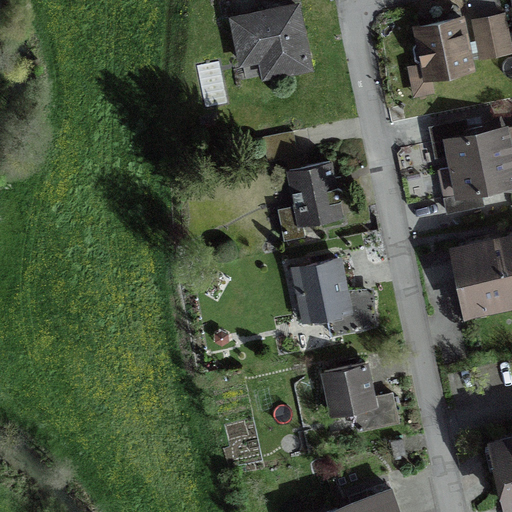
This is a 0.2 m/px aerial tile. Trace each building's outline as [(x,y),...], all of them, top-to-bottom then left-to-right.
[(315,80),(303,11),(236,22),(244,72),(264,69),(267,88),(315,80)] [(511,56),(506,19),(474,25),(481,65),(511,59),(511,56)] [(474,76),(464,24),(416,33),(423,73),(412,75),(417,101),(435,97),(433,84),(474,76)] [(450,169),(511,156),(511,134),(511,131),(485,137),(483,124),(432,134),(439,172),(450,169)] [(298,166),(292,130),(262,136),(267,162),(287,159),(297,213),(283,216),(289,245),(304,242),(303,233),(343,225),(331,160),(298,166)] [(511,156),(450,169),(453,187),(442,189),(448,220),(486,213),(483,199),(511,193),(511,156)] [(511,240),(454,253),(468,320),(511,310),(511,240)] [(347,263),(296,272),(305,326),(335,320),(338,337),(380,330),(373,294),(353,298),(347,263)] [(370,367),(324,376),(332,418),(378,409),(370,367)] [(511,511),(511,434),(492,439),(509,511),(511,511)] [(400,511),(393,490),(330,511),(400,511)]
